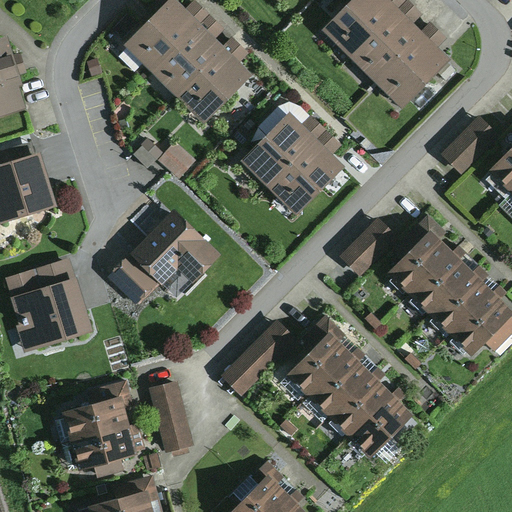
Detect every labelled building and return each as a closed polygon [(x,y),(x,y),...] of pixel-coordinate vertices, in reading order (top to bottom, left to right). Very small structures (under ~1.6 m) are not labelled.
[(177,0),(167,0),(123,43),(152,71),(209,14),(195,0),(194,0),(186,8),(177,0)] [(350,0),(324,28),(352,56),(407,0),(350,0)] [(423,13),(409,0),(407,0),(352,56),(374,78),(422,29),(415,22),(423,13)] [(127,14),(114,28),(125,38),(138,24),(127,14)] [(224,28),(209,14),(152,71),(174,94),(224,44),(216,36),(224,28)] [(431,21),(422,29),(374,78),(402,106),(450,58),(438,46),(447,37),(431,21)] [(6,34),(0,35),(0,112),(28,105),(6,34)] [(232,36),(224,44),(174,94),(204,123),(253,74),(241,62),(250,53),(232,36)] [(98,59),(87,62),(91,75),(102,72),(98,59)] [(448,62),(438,71),(446,78),(455,69),(448,62)] [(289,101),(277,106),(258,126),(266,133),(240,158),(268,186),(326,129),(311,114),(300,106),(289,101)] [(479,115),(441,153),(461,173),(499,134),(479,115)] [(253,134),(243,125),(233,136),(243,145),(253,134)] [(342,145),(326,129),(268,186),(296,214),(345,165),(333,153),(342,145)] [(175,140),(159,159),(179,177),(196,158),(175,140)] [(0,150),(0,162),(35,152),(31,141),(0,150)] [(141,145),(133,153),(148,167),(156,159),(141,145)] [(511,145),(488,168),(511,192),(511,191),(511,145)] [(0,162),(0,221),(57,204),(40,150),(35,152),(0,162)] [(511,191),(511,192),(499,204),(511,216),(511,191)] [(174,208),(131,252),(161,284),(179,267),(193,282),(221,255),(174,208)] [(446,232),(428,214),(393,249),(401,257),(387,271),(410,294),(453,250),(440,237),(446,232)] [(378,217),(341,255),(360,275),(398,237),(378,217)] [(487,227),(483,231),(489,237),(493,232),(487,227)] [(473,270),(453,250),(410,294),(431,313),(473,270)] [(161,284),(131,252),(109,274),(139,305),(161,284)] [(70,257),(3,277),(25,348),(92,328),(70,257)] [(495,291),(473,270),(431,313),(453,334),(495,291)] [(511,307),(495,291),(453,334),(472,352),(485,339),(496,351),(511,334),(511,307)] [(372,312),(366,318),(376,328),(382,322),(372,312)] [(312,347),(287,372),(309,394),(352,351),(340,340),(346,334),(326,314),(303,338),(312,347)] [(277,320),(222,376),(242,395),(297,340),(277,320)] [(373,371),(352,351),(309,394),(330,415),(373,371)] [(411,353),(405,359),(415,369),(421,362),(411,353)] [(393,391),(373,371),(330,415),(349,435),(393,391)] [(100,387),(104,400),(122,395),(125,408),(134,405),(127,380),(100,387)] [(177,380),(150,387),(166,451),(172,450),(174,457),(189,453),(188,446),(193,444),(177,380)] [(414,411),(393,391),(349,435),(371,456),(376,450),(387,460),(397,450),(386,439),(414,411)] [(104,400),(63,411),(71,441),(129,425),(125,408),(122,395),(104,400)] [(286,419),(280,425),(291,435),(297,428),(286,419)] [(139,423),(129,425),(136,450),(146,448),(139,423)] [(129,425),(71,441),(78,468),(94,464),(98,477),(125,470),(122,457),(137,454),(136,450),(129,425)] [(158,453),(143,456),(147,471),(161,467),(158,453)] [(284,477),(267,461),(252,476),(259,483),(229,511),(273,511),(292,494),(280,481),(284,477)] [(127,482),(130,493),(148,488),(153,511),(162,511),(153,475),(127,482)] [(130,493),(88,504),(90,511),(154,511),(148,488),(130,493)] [(310,511),(292,494),(273,511),(310,511)]
